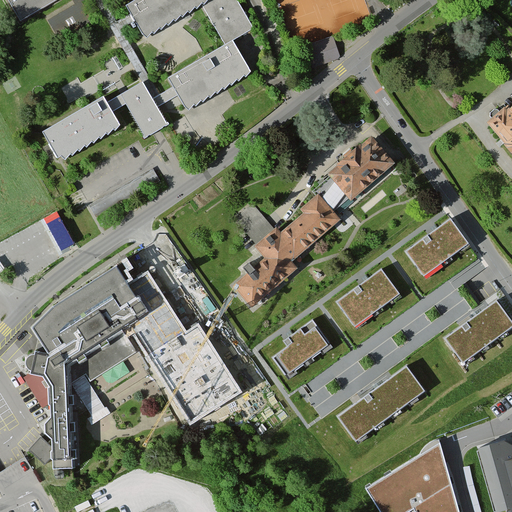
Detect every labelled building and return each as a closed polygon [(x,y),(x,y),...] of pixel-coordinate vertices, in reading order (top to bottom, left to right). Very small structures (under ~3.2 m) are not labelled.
[(57,0),(12,0),(23,18),(57,0)] [(130,0),(128,2),(145,33),(203,2),(206,0),(130,0)] [(237,0),(206,0),(203,2),(225,42),(235,37),(252,27),(237,0)] [(330,35),(304,45),(312,65),(337,55),(330,35)] [(254,72),(235,37),(225,42),(167,73),(187,108),(254,72)] [(168,122),(144,80),(119,93),(143,136),(168,122)] [(123,122),(106,91),(44,126),(61,156),(123,122)] [(511,97),(488,116),(511,146),(511,97)] [(329,176),(314,187),(319,193),(301,206),(306,213),(284,230),(278,223),(254,241),(266,257),(235,281),(253,303),(302,265),(293,254),(341,218),(334,210),(342,205),(349,200),(397,162),(373,131),(330,164),(335,171),(329,176)] [(153,172),(90,208),(97,219),(159,183),(153,172)] [(63,216),(47,221),(58,253),(74,248),(63,216)] [(467,248),(450,226),(406,256),(424,280),(467,248)] [(398,298),(381,275),(338,308),(355,331),(398,298)] [(40,436),(28,450),(46,461),(56,451),(69,454),(70,380),(86,373),(91,381),(164,340),(196,389),(213,375),(191,347),(208,335),(201,328),(187,337),(160,298),(162,283),(150,276),(143,282),(146,295),(116,312),(108,300),(63,326),(68,339),(55,348),(35,346),(34,368),(52,368),(54,437),(40,436)] [(511,330),(511,328),(496,307),(446,344),(463,367),(511,330)] [(288,352),(274,362),(287,380),(329,349),(312,326),(284,347),(288,352)] [(423,385),(406,362),(339,411),(356,434),(423,385)] [(511,441),(511,438),(480,448),(498,508),(511,503),(511,441)] [(457,511),(439,445),(369,489),(383,511),(404,511),(415,506),(416,511),(457,511)]
